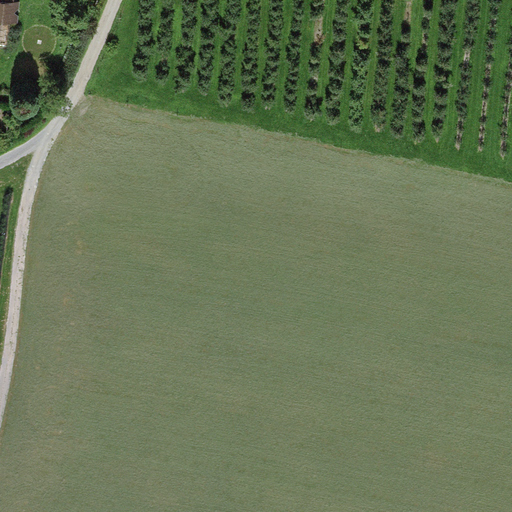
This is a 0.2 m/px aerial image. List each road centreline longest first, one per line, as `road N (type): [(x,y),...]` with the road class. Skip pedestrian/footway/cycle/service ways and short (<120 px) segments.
road 1 (track): [(42,147),(0,404)]
road 2 (track): [(114,0),(99,47),(42,147)]
